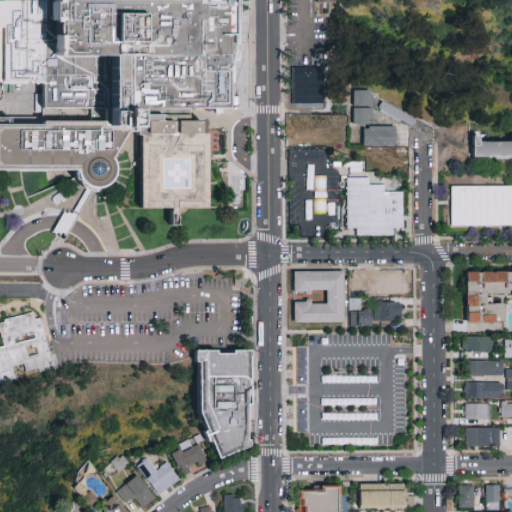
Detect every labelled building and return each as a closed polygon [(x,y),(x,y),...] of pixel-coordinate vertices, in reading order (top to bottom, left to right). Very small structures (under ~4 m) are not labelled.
[(0,0),(232,0),(231,111),(190,111),(190,117),(201,117),(200,132),(206,132),(206,207),(139,206),(139,133),(126,132),(116,156),(118,160),(119,164),(119,170),(118,175),(114,182),(107,186),(100,188),(100,190),(92,190),(90,188),(87,187),(82,183),(80,178),(78,169),(0,166),(0,124),(42,125),(43,122),(103,122),(102,108),(43,107),(43,84),(0,82),(0,0)] [(292,101),(324,102),(325,66),(292,65),(292,101)] [(353,122),(371,123),(372,89),(354,88),(353,122)] [(363,144),(396,144),(396,125),(363,125),(363,144)] [(511,139),(477,140),(477,155),(511,154),(511,139)] [(240,176),(230,176),(229,204),(240,204),(240,176)] [(357,234),(394,234),(394,227),(404,227),(403,190),(385,190),(385,183),(369,183),(369,176),(347,176),(347,227),(357,227),(357,234)] [(511,224),(511,183),(451,184),(452,225),(511,224)] [(87,187),(85,192),(73,213),(69,211),(68,213),(64,211),(63,214),(59,220),(53,230),(57,232),(58,231),(62,233),(63,232),(67,235),(73,224),(77,218),(89,194),(92,190),(90,188),(87,187)] [(356,288),(376,288),(376,294),(402,294),(401,270),(355,271),(356,288)] [(292,271),(292,291),(325,292),(325,303),(293,303),(293,322),(342,323),(342,271),(292,271)] [(465,323),(502,322),(502,303),(485,303),(485,294),(511,293),(511,271),(464,272),(465,323)] [(370,326),(370,311),(359,311),(359,298),(348,298),(348,326),(370,326)] [(399,302),(373,302),(373,320),(399,320),(399,302)] [(0,338),(0,322),(3,322),(2,320),(32,312),(34,320),(39,318),(45,340),(52,369),(37,373),(36,369),(24,372),(21,364),(10,367),(14,380),(0,383),(0,346),(2,346),(0,338)] [(491,337),(463,337),(463,354),(491,354),(491,337)] [(511,356),(511,340),(503,341),(504,357),(511,356)] [(247,351),(196,351),(197,439),(213,439),(213,453),(248,452),(247,351)] [(501,360),(467,360),(467,376),(501,376),(501,360)] [(499,398),(499,382),(463,382),(463,398),(499,398)] [(463,419),(489,419),(489,403),(463,403),(463,419)] [(511,403),(498,403),(498,417),(508,417),(507,424),(511,424),(511,403)] [(499,446),(499,427),(465,427),(465,446),(499,446)] [(207,462),(202,444),(172,452),(177,470),(207,462)] [(109,463),(117,473),(128,463),(122,456),(118,459),(116,457),(109,463)] [(166,461),(180,479),(158,495),(146,479),(159,469),(158,467),(166,461)] [(141,506),(154,496),(137,474),(114,491),(124,504),(134,496),(141,506)] [(403,483),(358,483),(358,506),(403,506),(403,483)] [(457,508),(473,508),(473,485),(457,485),(457,508)] [(498,485),(485,485),(485,509),(498,509),(498,485)] [(339,511),(339,487),(296,487),(296,511),(339,511)] [(242,511),(242,495),(223,495),(223,511),(242,511)] [(98,509),(101,511),(127,511),(111,496),(98,509)]
